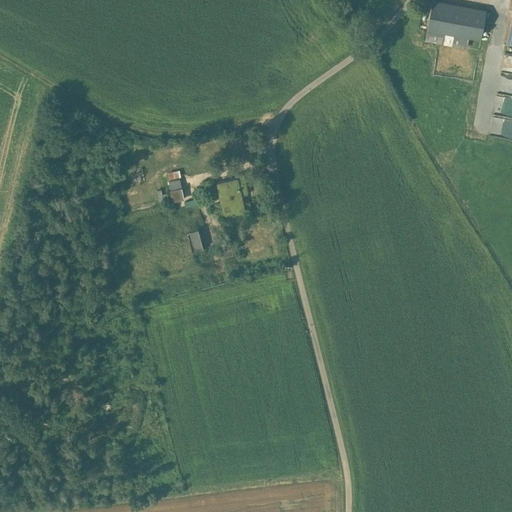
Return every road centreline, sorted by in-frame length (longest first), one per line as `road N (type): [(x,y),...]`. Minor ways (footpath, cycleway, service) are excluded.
road 1 (residential): [(409,0),(301,89),(280,110),(273,133),(343,431),(350,511)]
road 2 (track): [(0,53),(96,112),(150,128),(280,110)]
